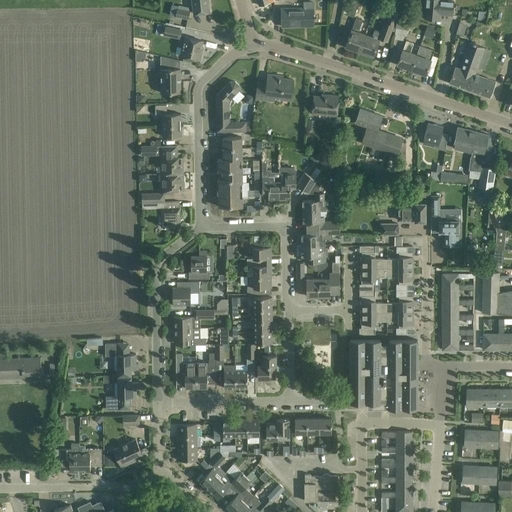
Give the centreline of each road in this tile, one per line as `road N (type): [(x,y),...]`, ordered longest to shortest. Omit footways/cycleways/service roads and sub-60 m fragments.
road 1 (tertiary): [(511,126),(253,46)]
road 2 (residential): [(202,225),(197,92),(233,53),(253,46)]
road 3 (residential): [(157,404),(157,262),(202,225)]
road 4 (residential): [(287,310),(284,227),(202,225)]
road 5 (residential): [(430,511),(442,367)]
road 6 (residential): [(442,367),(425,367),(425,240)]
road 7 (residential): [(157,404),(290,401)]
road 8 (residential): [(123,486),(0,488)]
